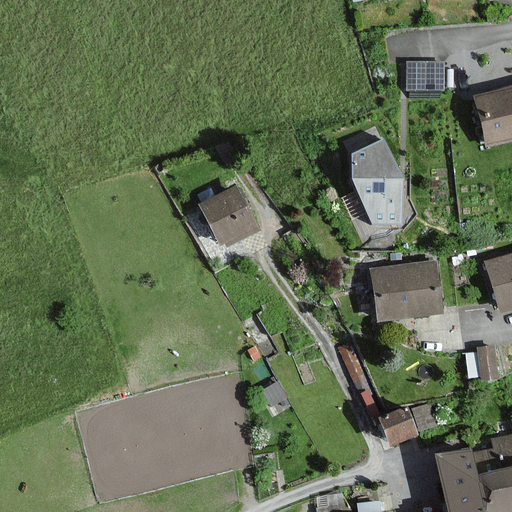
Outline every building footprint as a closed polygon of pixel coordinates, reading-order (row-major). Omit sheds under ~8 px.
[(442,91),(441,63),(409,63),(407,91),(442,91)] [(511,139),(511,88),(477,97),(488,145),(511,139)] [(401,179),(382,141),(357,152),(351,179),(373,225),(401,224),(401,179)] [(259,228),(238,188),(201,207),(222,247),(259,228)] [(511,307),(511,257),(486,264),(498,311),(511,307)] [(440,313),(434,263),(370,270),(375,320),(440,313)] [(493,347),(478,349),(481,380),(497,378),(493,347)] [(413,435),(402,410),(379,420),(390,445),(413,435)] [(485,511),(478,477),(472,450),(436,458),(447,511),(485,511)] [(511,511),(511,469),(478,477),(485,511),(511,511)]
